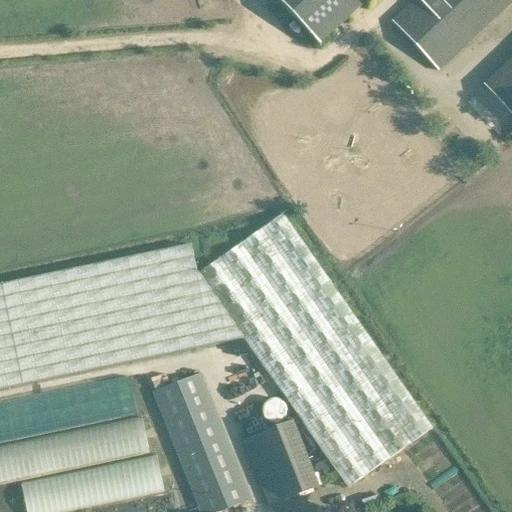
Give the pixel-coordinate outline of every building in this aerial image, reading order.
[(367,0),(276,0),(320,46),(367,0)] [(411,0),(391,18),(435,67),(509,0),(411,0)] [(511,114),(511,57),(483,85),(511,114)] [(477,160),(461,142),(455,148),(471,166),(477,160)] [(0,390),(140,360),(243,341),(347,489),(432,429),(281,216),(197,276),(194,272),(189,247),(169,251),(0,286),(0,390)] [(223,511),(250,501),(199,373),(152,392),(200,511),(223,511)] [(123,389),(0,407),(0,483),(11,482),(15,511),(47,511),(153,496),(146,454),(133,456),(123,389)] [(269,507),(318,488),(291,422),(243,442),(269,507)]
